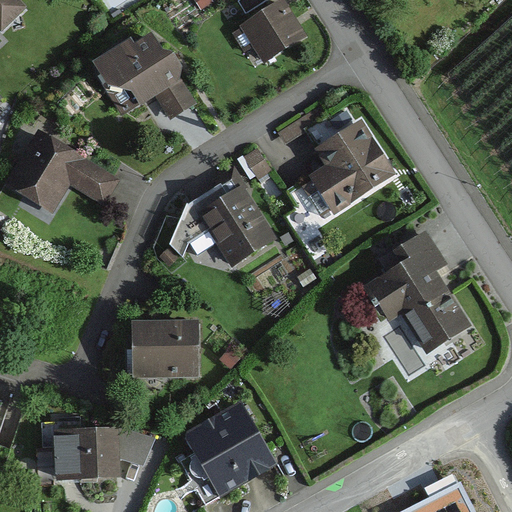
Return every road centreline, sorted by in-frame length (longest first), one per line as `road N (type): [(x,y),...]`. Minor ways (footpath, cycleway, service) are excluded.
road 1 (residential): [(368,55),(170,184),(153,204),(74,386)]
road 2 (residential): [(511,288),(368,55)]
road 3 (residential): [(307,511),(474,417)]
